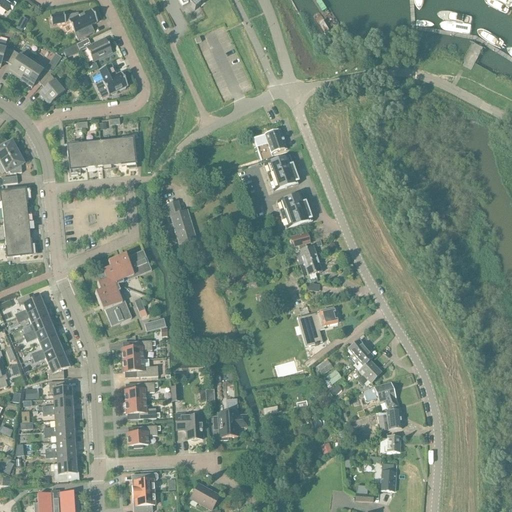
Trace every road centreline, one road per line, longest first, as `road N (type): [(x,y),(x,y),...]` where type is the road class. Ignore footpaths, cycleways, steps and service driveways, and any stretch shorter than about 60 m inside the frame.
road 1 (unclassified): [(433,511),(437,433),(426,390),(353,254),(291,93)]
road 2 (residential): [(103,0),(142,98),(32,129)]
road 3 (residential): [(59,272),(134,236),(129,182),(51,190)]
road 4 (tertiary): [(99,465),(90,355),(59,272)]
road 5 (residential): [(256,511),(239,487),(193,461),(99,465)]
road 6 (unclassified): [(178,152),(208,127),(291,93)]
